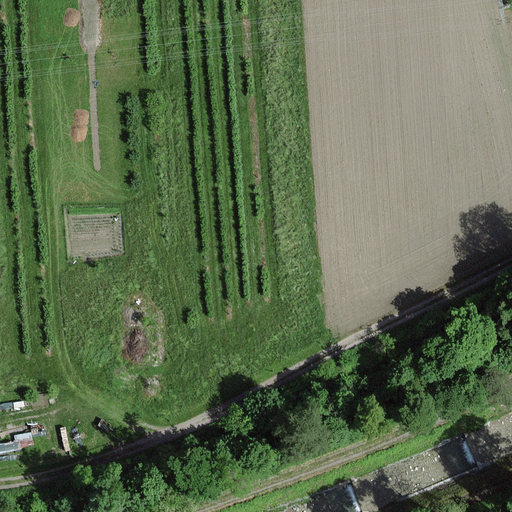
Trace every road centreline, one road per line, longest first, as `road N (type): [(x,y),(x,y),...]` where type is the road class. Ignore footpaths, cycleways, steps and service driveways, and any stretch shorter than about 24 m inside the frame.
road 1 (track): [(0,483),(104,458),(192,423),(511,261)]
road 2 (track): [(511,382),(190,511)]
